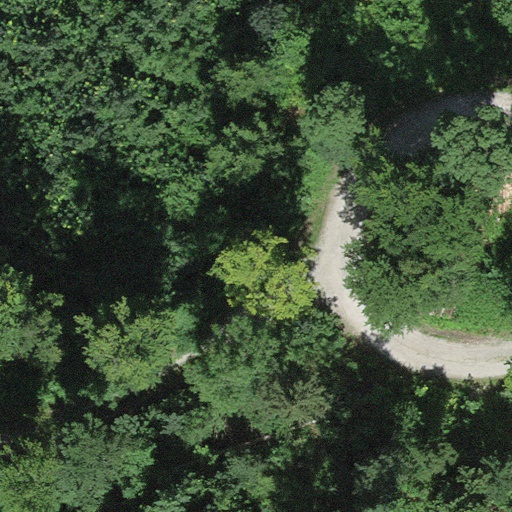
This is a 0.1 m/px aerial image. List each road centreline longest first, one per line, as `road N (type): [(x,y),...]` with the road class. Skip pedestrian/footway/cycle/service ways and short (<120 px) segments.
road 1 (track): [(511,352),(460,360),(373,319),(341,258),(356,205),(401,140),(489,116),(511,118)]
road 2 (track): [(341,258),(239,320),(0,436)]
